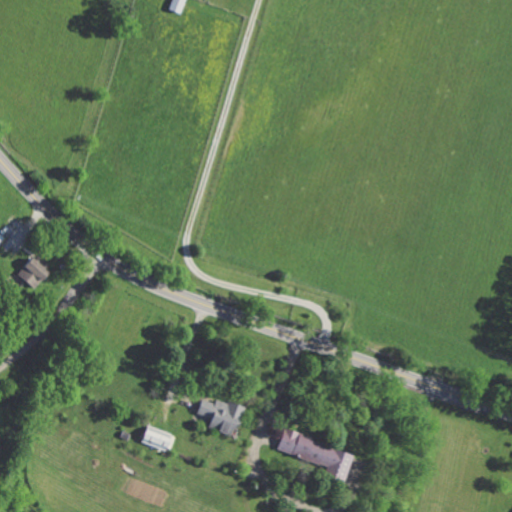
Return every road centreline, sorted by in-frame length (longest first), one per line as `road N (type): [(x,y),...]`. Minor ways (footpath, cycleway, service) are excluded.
road 1 (secondary): [(0,159),(57,221),(145,280),(511,415)]
road 2 (residential): [(107,259),(0,363)]
